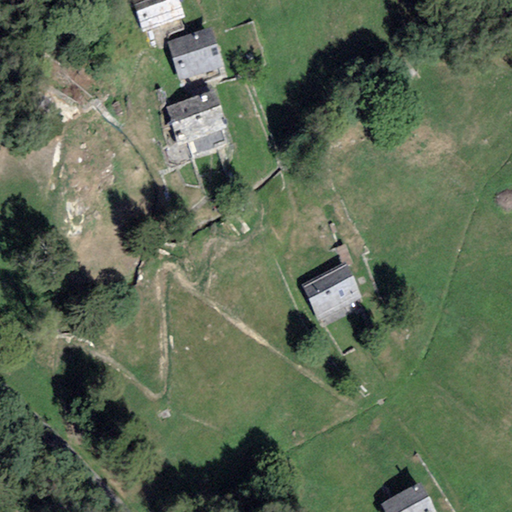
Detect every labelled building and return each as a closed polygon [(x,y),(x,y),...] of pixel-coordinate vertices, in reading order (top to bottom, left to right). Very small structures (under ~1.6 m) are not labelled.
[(184,22),(177,0),(132,0),(131,1),(141,35),(184,22)] [(221,70),(211,33),(167,45),(177,82),(221,70)] [(215,93),(165,110),(177,147),(227,131),(215,93)] [(360,297),(346,269),(303,290),(317,318),(360,297)] [(434,511),(421,487),(380,509),(380,511),(434,511)]
